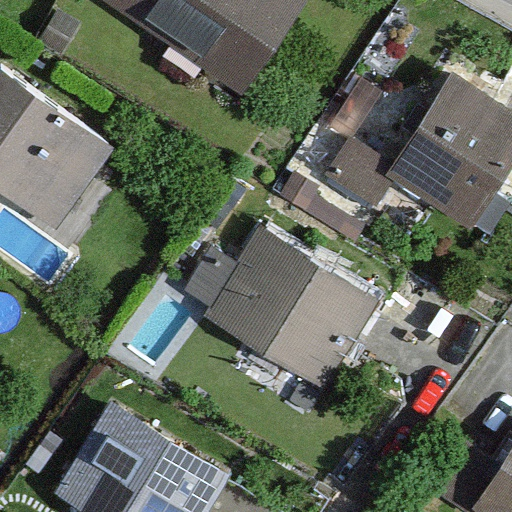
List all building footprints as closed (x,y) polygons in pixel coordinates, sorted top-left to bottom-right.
[(99,0),(236,96),(303,0),(99,0)] [(355,126),(325,174),(384,210),(401,182),(462,220),(483,186),(511,204),(511,102),(441,58),(387,145),(355,126)] [(0,182),(48,220),(106,146),(0,62),(0,182)] [(203,245),(170,294),(319,385),(374,293),(256,223),(230,263),(203,245)] [(199,511),(229,462),(105,390),(48,486),(92,511),(199,511)] [(494,511),(511,511),(511,425),(496,455),(456,434),(432,478),(494,511)]
